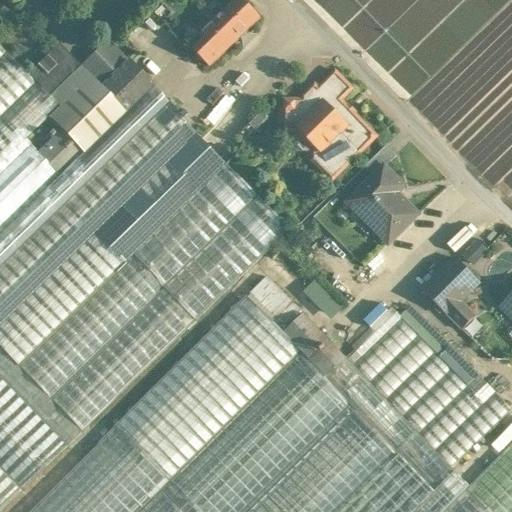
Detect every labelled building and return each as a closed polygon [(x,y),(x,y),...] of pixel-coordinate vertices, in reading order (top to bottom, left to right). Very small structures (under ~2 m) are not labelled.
[(241,0),(235,0),(200,35),(204,39),(193,50),(210,67),(233,45),(260,18),(241,0)] [(106,40),(80,65),(100,86),(125,61),(106,40)] [(0,48),(0,511),(290,230),(151,88),(125,113),(100,86),(80,65),(47,97),(0,48)] [(125,61),(100,86),(125,113),(151,88),(125,61)] [(335,71),(314,92),(335,114),(345,104),(342,101),(353,90),(335,71)] [(335,114),(314,92),(305,100),(284,100),(283,133),(300,133),(312,145),(311,161),(332,182),(377,137),(356,115),(351,119),(342,109),(346,105),(345,104),(335,114)] [(386,146),(365,166),(375,176),(384,167),(385,168),(396,157),(386,146)] [(385,168),(384,167),(375,176),(347,203),(388,245),(418,215),(396,193),(403,186),(385,168)] [(484,214),(473,226),(483,236),(494,225),(484,214)] [(307,247),(344,280),(360,262),(323,230),(307,247)] [(456,259),(422,291),(446,316),(446,315),(461,301),(480,283),(456,259)] [(332,319),(345,307),(320,279),(306,292),(332,319)] [(246,297),(114,428),(169,482),(171,481),(303,354),(283,333),(246,297)] [(511,297),(502,308),(511,317),(511,297)] [(481,322),(461,301),(446,315),(467,336),(481,322)] [(478,375),(410,306),(400,316),(400,317),(402,319),(467,386),(478,375)] [(391,308),(351,347),(354,350),(346,359),(353,366),(402,319),(400,317),(400,316),(396,312),(396,313),(391,308)] [(346,359),(304,314),(283,333),(303,354),(326,377),(346,359)] [(467,386),(402,319),(353,366),(451,468),(511,410),(478,375),(467,386)] [(326,377),(303,354),(171,481),(200,511),(420,511),(438,495),(432,489),(402,457),(397,454),(371,426),(370,426),(326,377)] [(353,366),(346,359),(326,377),(370,426),(371,426),(397,454),(402,457),(432,489),(452,470),(451,468),(353,366)] [(114,428),(28,511),(139,511),(169,482),(114,428)] [(511,511),(511,444),(468,487),(452,470),(432,489),(438,495),(420,511),(511,511)] [(169,482),(139,511),(200,511),(171,481),(169,482)]
